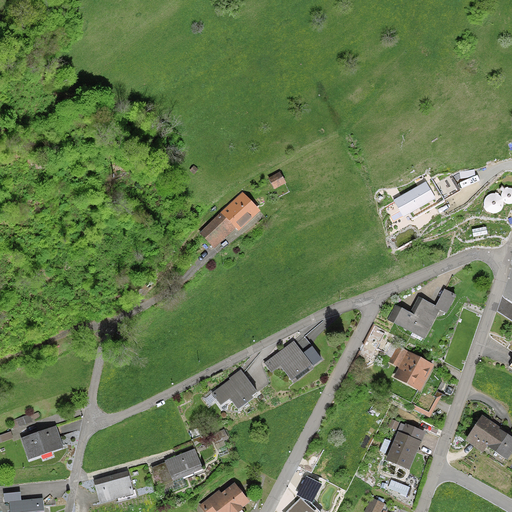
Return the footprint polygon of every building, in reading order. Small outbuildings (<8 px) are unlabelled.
[(273,189),(284,183),(279,175),(268,181),(273,189)] [(434,198),(425,183),(395,199),(404,215),(434,198)] [(256,213),(242,197),(222,215),(200,235),(212,248),(234,228),(236,231),(256,213)] [(189,268),(183,264),(176,273),(181,278),(189,268)] [(395,308),(388,320),(411,332),(409,336),(420,342),(423,336),(430,324),(427,323),(435,309),(418,300),(410,316),(395,308)] [(270,373),(279,366),(289,380),(309,365),(311,367),(320,361),(312,349),(303,356),(294,344),(265,366),(270,373)] [(403,354),(396,351),(390,362),(397,365),(403,354)] [(408,355),(396,377),(409,385),(401,399),(410,404),(411,403),(426,411),(433,397),(418,389),(430,367),(408,355)] [(220,406),(229,399),(236,408),(256,393),(241,373),(212,395),(220,406)] [(19,427),(28,423),(26,417),(16,420),(19,427)] [(482,452),(486,447),(497,430),(482,420),(471,436),(478,441),(475,446),(482,452)] [(388,426),(390,427),(395,429),(397,424),(390,421),(388,426)] [(60,446),(54,427),(21,439),(29,461),(38,457),(37,454),(60,446)] [(402,436),(398,434),(387,461),(407,470),(422,434),(406,427),(402,436)] [(193,440),(200,437),(197,430),(190,432),(193,440)] [(511,439),(497,430),(486,447),(505,459),(511,448),(511,439)] [(223,431),(210,436),(212,441),(221,437),(222,441),(226,440),(223,431)] [(202,437),(193,441),(195,445),(204,442),(202,437)] [(172,482),(172,481),(180,478),(182,481),(193,476),(193,473),(202,470),(194,451),(164,463),(165,466),(152,471),(159,487),(172,482)] [(126,473),(93,482),(99,503),(132,494),(126,473)] [(321,484),(306,477),(297,494),(312,502),(321,484)] [(243,505),(244,501),(233,487),(203,510),(204,511),(237,511),(238,511),(239,508),(243,505)] [(0,511),(38,511),(38,500),(19,502),(19,493),(4,494),(5,504),(0,504),(0,511)] [(314,511),(301,498),(286,511),(314,511)] [(365,511),(378,511),(382,504),(371,499),(365,511)]
